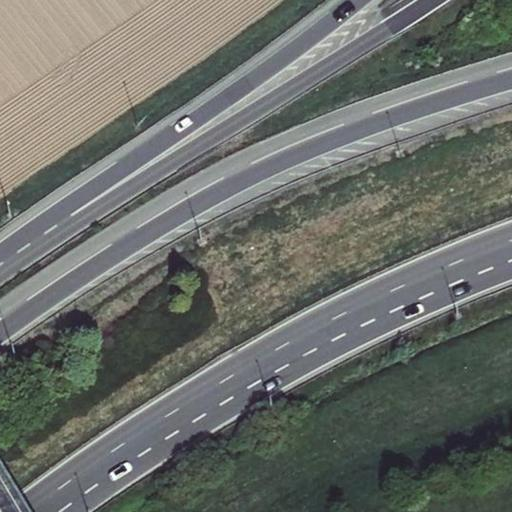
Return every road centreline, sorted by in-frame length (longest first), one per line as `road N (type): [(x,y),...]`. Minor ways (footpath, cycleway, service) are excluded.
road 1 (trunk): [(511,79),(352,131),(250,176),(158,227),(0,334)]
road 2 (trunk): [(42,511),(277,359),(511,249)]
road 3 (trunk): [(435,0),(102,194)]
road 4 (trunk): [(360,0),(102,194)]
road 5 (trunk): [(102,194),(0,268)]
